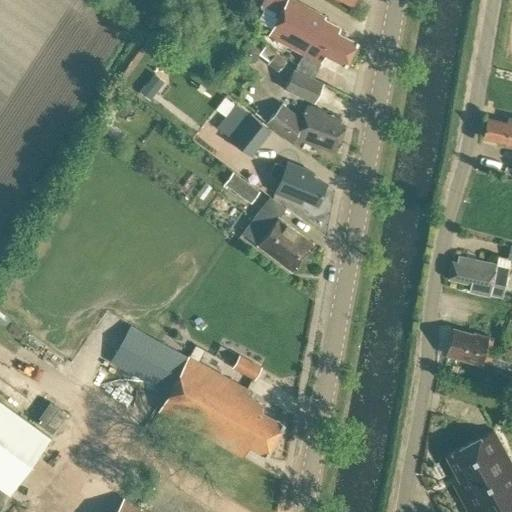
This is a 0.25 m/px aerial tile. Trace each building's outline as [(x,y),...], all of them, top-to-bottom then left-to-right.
[(293,0),(286,0),(267,37),(304,55),(297,68),(315,77),(326,56),(345,66),(357,44),(337,33),(339,28),(323,20),(325,17),(293,0)] [(252,46),(245,47),(241,52),(242,59),(247,63),(254,62),(258,57),(257,50),(252,46)] [(280,68),(285,62),(276,54),(271,61),(280,68)] [(293,70),(284,90),(313,104),(323,85),(293,70)] [(149,100),(156,91),(147,84),(140,93),(149,100)] [(295,140),(335,153),(344,126),(339,124),(340,119),(324,114),(325,112),(306,106),(301,121),(281,105),(266,124),(293,145),(295,140)] [(251,156),(270,131),(252,117),(251,118),(235,106),(218,128),(217,128),(233,141),(232,141),(251,156)] [(511,118),(508,117),(507,124),(486,119),(482,137),(497,141),(496,144),(511,147),(511,118)] [(275,163),(269,176),(280,180),(274,193),(300,204),(302,199),(316,206),(325,185),(310,178),(313,174),(287,163),(285,168),(275,163)] [(224,185),(250,204),(258,192),(233,174),(224,185)] [(312,244),(278,218),(285,209),(269,197),(242,233),(292,271),(312,244)] [(497,259),(496,265),(474,260),(475,256),(467,255),(466,259),(457,257),(456,263),(451,262),(447,279),(470,285),(468,292),(489,296),(489,294),(502,297),(507,275),(510,262),(511,262),(511,248),(510,249),(507,261),(497,259)] [(265,455),(283,424),(261,412),(265,406),(248,397),(251,392),(199,363),(205,352),(196,347),(190,358),(188,357),(187,359),(130,328),(111,363),(168,394),(158,411),(243,458),(249,446),(265,455)] [(506,368),(511,351),(491,345),(492,339),(488,338),(474,333),(473,336),(454,330),(447,355),(480,364),(481,361),(506,368)] [(233,369),(254,381),(261,368),(240,356),(233,369)] [(49,398),(35,417),(52,429),(65,410),(49,398)] [(49,438),(0,402),(0,485),(10,493),(49,438)] [(455,478),(450,481),(466,510),(464,510),(464,511),(511,511),(511,471),(490,431),(443,456),(455,478)] [(145,511),(123,499),(114,511),(145,511)]
